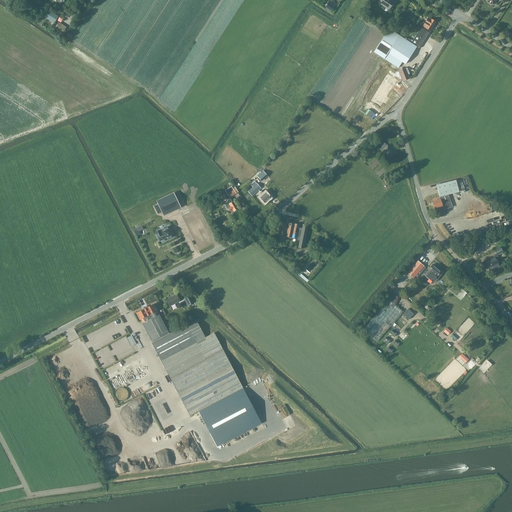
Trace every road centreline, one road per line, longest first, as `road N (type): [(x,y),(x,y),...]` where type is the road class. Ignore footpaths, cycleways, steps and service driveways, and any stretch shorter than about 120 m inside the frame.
road 1 (unclassified): [(0,361),(257,228),(354,144)]
road 2 (residential): [(511,321),(431,226),(396,111)]
